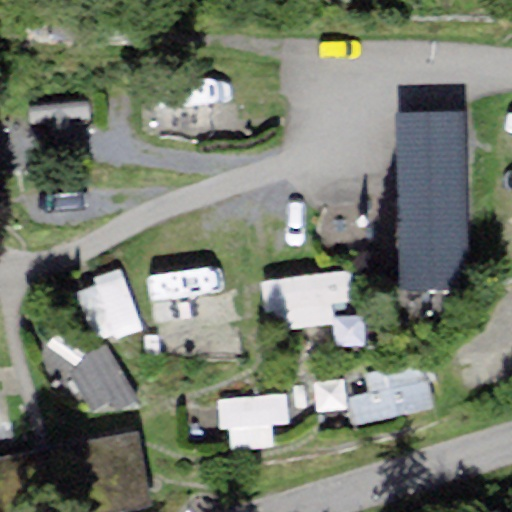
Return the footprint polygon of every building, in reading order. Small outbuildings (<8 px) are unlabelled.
[(466,117),(393,119),(397,304),(470,302),(466,117)] [(151,273),(156,331),(245,324),(240,266),(151,273)] [(358,273),(284,281),(288,326),(362,319),(358,273)] [(98,346),(145,333),(129,277),(83,289),(98,346)] [(229,402),(232,454),(287,451),(284,399),(229,402)] [(0,401),(0,450),(15,451),(15,401),(0,401)] [(86,511),(95,511),(153,507),(148,438),(80,444),(86,511)]
